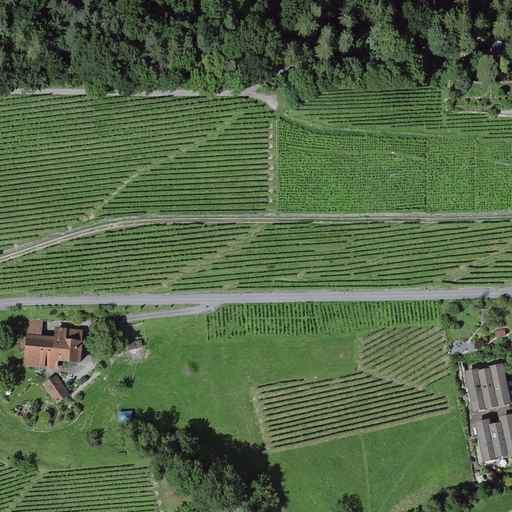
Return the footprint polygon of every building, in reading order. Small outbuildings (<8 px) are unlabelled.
[(30,320),(25,368),(59,371),(60,362),(81,364),(85,331),(58,328),(57,337),(45,336),(47,322),(30,320)] [(454,354),(468,350),(463,336),(450,341),(454,354)] [(511,400),(506,368),(469,374),(475,411),(511,404),(511,400)] [(59,376),(47,384),(59,401),(71,393),(59,376)] [(511,415),(476,423),(484,463),(511,457),(511,415)]
